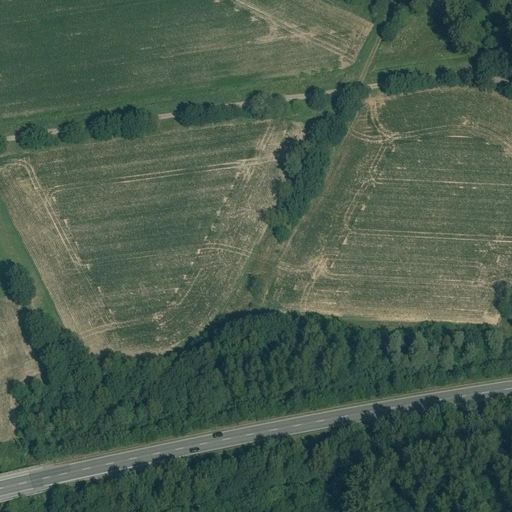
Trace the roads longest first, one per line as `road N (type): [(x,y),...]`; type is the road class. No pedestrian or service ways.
road 1 (primary): [(511,391),(0,491)]
road 2 (track): [(0,141),(446,74),(511,86)]
